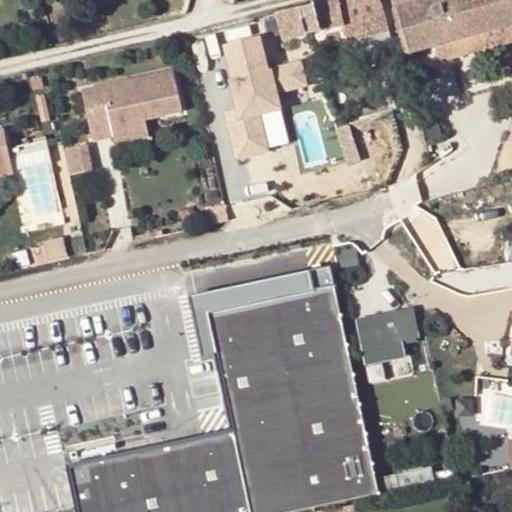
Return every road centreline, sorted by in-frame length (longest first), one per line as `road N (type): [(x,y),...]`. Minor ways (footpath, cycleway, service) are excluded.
road 1 (residential): [(0,299),(325,222),(419,188)]
road 2 (residential): [(0,67),(281,0)]
